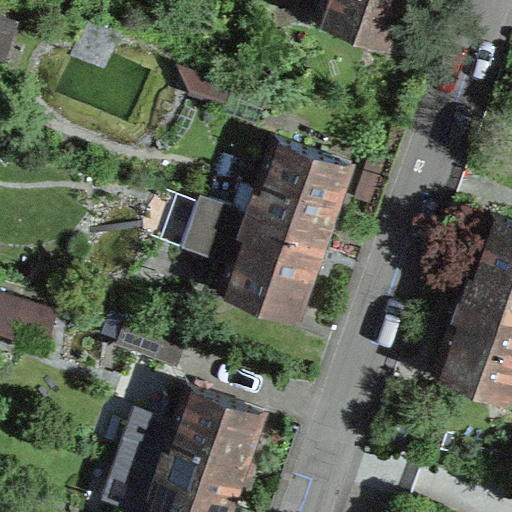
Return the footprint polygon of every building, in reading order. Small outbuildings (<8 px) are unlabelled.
[(398,23),(406,0),(321,0),(317,11),(393,38),(398,23)] [(256,184),(242,179),(234,203),(324,234),(330,217),(351,159),(275,132),(256,184)] [(221,283),(297,310),(303,294),(324,234),(234,203),(209,194),(208,195),(210,196),(195,238),(233,251),(221,283)] [(463,290),(511,307),(511,216),(491,210),(467,277),(463,290)] [(190,296),(168,289),(157,319),(186,329),(191,315),(184,312),(190,296)] [(511,307),(463,290),(440,356),(436,366),(511,392),(511,307)] [(44,343),(53,312),(23,304),(13,334),(44,343)] [(119,337),(176,357),(186,329),(157,319),(129,309),(119,337)] [(120,452),(233,491),(236,483),(237,481),(263,406),(188,380),(175,416),(137,403),(120,452)] [(140,511),(226,511),(233,491),(120,452),(107,489),(144,502),(140,511)] [(443,511),(401,497),(395,511),(443,511)]
